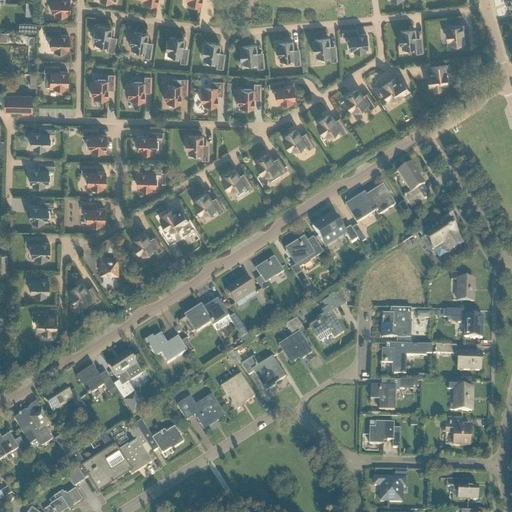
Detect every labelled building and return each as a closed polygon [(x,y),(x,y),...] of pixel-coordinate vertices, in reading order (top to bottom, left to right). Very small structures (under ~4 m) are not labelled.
[(51,0),(51,12),(55,13),(55,15),(66,15),(66,13),(69,13),(69,0),(51,0)] [(19,23),(18,31),(35,31),(36,23),(19,23)] [(449,29),(447,29),(448,41),(450,41),(451,44),(465,43),(463,25),(449,27),(449,29)] [(95,28),(93,40),(95,40),(95,44),(109,46),(111,28),(97,26),(97,29),(95,28)] [(400,34),(398,34),(399,45),(401,45),(402,49),(416,47),(414,30),(400,31),(400,34)] [(131,34),(129,45),(131,46),(131,49),(145,51),(147,34),(133,32),(133,34),(131,34)] [(366,34),(348,36),(350,50),(353,50),(353,52),(365,51),(365,49),(367,48),(366,34)] [(51,35),(50,49),(54,49),(54,51),(66,52),(66,49),(68,49),(68,35),(51,35)] [(167,39),(165,51),(168,51),(167,55),(181,57),(184,39),(170,37),(169,39),(167,39)] [(314,42),(312,42),(313,54),(315,53),(316,57),(330,56),(328,38),(314,39),(314,42)] [(278,45),(276,45),(277,57),(279,57),(279,60),(293,59),(292,41),(278,43),(278,45)] [(203,44),(201,56),(204,56),(203,60),(217,62),(220,45),(206,42),(205,45),(203,44)] [(241,49),(239,49),(240,61),(243,60),(243,64),(257,63),(255,45),(241,46),(241,49)] [(432,72),(427,73),(429,87),(431,87),(431,89),(443,88),(442,85),(446,85),(444,71),(450,71),(450,64),(431,66),(432,72)] [(486,70),(479,74),(482,79),(489,74),(486,70)] [(50,71),(50,86),(53,86),(53,88),(65,88),(65,86),(67,86),(68,72),(50,71)] [(164,88),(164,100),(166,100),(166,102),(181,103),(181,85),(182,85),(182,83),(180,83),(181,79),(172,79),(172,85),(167,85),(167,88),(164,88)] [(382,88),(381,90),(387,99),(389,98),(391,101),(402,94),(405,99),(406,99),(411,95),(409,92),(401,80),(396,83),(393,79),(381,86),(382,88)] [(91,84),(91,95),(93,95),(93,98),(108,98),(108,80),(94,80),(94,84),(91,84)] [(128,86),(128,98),(130,98),(130,100),(144,100),(144,83),(130,82),(130,86),(128,86)] [(210,82),(210,87),(203,87),(203,91),(201,91),(200,102),(203,103),(203,105),(217,105),(217,96),(223,96),(223,82),(210,82)] [(293,86),(275,88),(276,102),(280,101),(280,104),(292,103),(292,100),(294,100),(293,86)] [(346,99),(344,100),(350,110),(352,109),(354,112),(366,104),(357,89),(345,97),(346,99)] [(237,93),(237,105),(239,105),(239,107),(254,108),(254,90),(240,90),(240,93),(237,93)] [(4,95),(4,111),(31,112),(31,96),(4,95)] [(318,124),(317,125),(323,135),(325,134),(327,137),(339,129),(329,114),(317,122),(318,124)] [(285,139),(283,140),(289,150),(291,149),(293,152),(305,144),(295,129),(283,137),(285,139)] [(31,133),(30,147),(33,147),(33,149),(45,150),(45,147),(48,147),(49,133),(31,133)] [(88,135),(88,149),(90,149),(90,151),(102,152),(102,149),(105,149),(106,135),(88,135)] [(138,136),(138,150),(140,150),(140,153),(152,153),(152,151),(155,151),(156,137),(138,136)] [(186,138),(185,150),(188,150),(188,154),(202,154),(202,136),(188,136),(188,138),(186,138)] [(257,163),(255,165),(261,174),(263,173),(265,176),(277,169),(268,154),(256,161),(257,163)] [(412,165),(397,174),(411,194),(405,198),(412,209),(431,197),(424,186),(425,185),(412,165)] [(35,183),(34,186),(44,186),(44,184),(47,184),(48,170),(32,169),(32,183),(35,183)] [(223,179),(221,180),(228,190),(230,189),(232,192),(243,184),(234,169),(222,177),(223,179)] [(87,171),(87,186),(90,186),(90,188),(102,188),(102,186),(105,186),(105,172),(102,172),(87,171)] [(137,173),(137,187),(139,187),(139,189),(151,190),(151,187),(154,187),(155,173),(137,173)] [(382,187),(366,197),(365,198),(376,213),(375,213),(378,217),(395,206),(382,187)] [(195,203),(193,204),(200,214),(202,213),(204,216),(215,208),(206,193),(194,201),(195,203)] [(365,198),(366,197),(364,195),(345,207),(357,225),(375,213),(376,213),(365,198)] [(403,203),(398,206),(405,216),(410,213),(403,203)] [(35,220),(35,223),(43,223),(43,220),(47,220),(47,206),(32,206),(31,220),(35,220)] [(86,208),(86,222),(89,222),(89,225),(101,225),(101,222),(104,223),(104,208),(101,208),(86,208)] [(162,218),(160,220),(166,229),(168,228),(170,231),(181,224),(184,229),(190,225),(180,210),(175,213),(172,209),(160,216),(162,218)] [(351,244),(358,240),(351,230),(350,228),(344,232),(333,215),(312,228),(325,248),(346,235),(351,244)] [(437,220),(418,233),(421,239),(424,237),(438,259),(449,252),(450,254),(451,256),(453,257),(454,258),(457,258),(459,258),(461,257),(462,256),(464,253),(464,252),(464,249),(463,247),(462,245),(448,223),(442,227),(437,220)] [(351,230),(358,240),(360,244),(366,241),(356,226),(351,230)] [(133,241),(134,242),(132,244),(138,254),(140,252),(142,255),(154,248),(144,233),(133,241)] [(0,248),(6,250),(9,240),(1,238),(0,239),(0,248)] [(113,240),(107,239),(105,250),(111,252),(113,240)] [(299,244),(286,252),(296,267),(297,267),(298,270),(299,269),(302,267),(303,268),(310,264),(310,262),(322,255),(313,240),(305,245),(306,246),(302,248),(299,244)] [(34,257),(34,259),(46,259),(46,257),(48,257),(49,243),(31,243),(31,257),(34,257)] [(99,259),(99,275),(116,275),(116,259),(99,259)] [(262,292),(263,293),(269,289),(266,285),(284,273),(275,260),(256,271),(261,279),(256,282),(261,290),(262,292)] [(296,267),(291,270),(304,291),(310,287),(299,269),(298,270),(297,267),(296,267)] [(448,275),(448,281),(458,281),(457,288),(451,288),(451,304),(457,304),(457,305),(475,305),(475,278),(469,278),(469,267),(461,267),(448,275)] [(384,276),(384,298),(405,299),(405,303),(426,304),(426,288),(406,287),(406,277),(384,276)] [(240,284),(226,292),(235,306),(236,306),(239,311),(247,305),(244,300),(256,293),(246,278),(239,282),(240,284)] [(34,293),(34,296),(45,296),(45,294),(48,294),(48,279),(30,279),(30,293),(34,293)] [(71,292),(69,294),(77,307),(91,298),(83,285),(80,287),(78,285),(69,290),(71,292)] [(317,323),(308,328),(318,344),(331,336),(333,341),(344,334),(331,314),(331,313),(335,310),(336,312),(346,305),(337,290),(338,289),(336,286),(325,293),(329,299),(322,303),(325,309),(321,312),(323,315),(315,320),(317,323)] [(312,290),(307,294),(311,301),(316,297),(312,290)] [(256,295),(264,308),(270,304),(263,293),(262,292),(256,295)] [(139,296),(134,299),(137,304),(142,302),(139,296)] [(241,339),(247,335),(234,316),(229,319),(217,301),(202,311),(216,333),(231,323),(241,339)] [(195,332),(196,334),(211,325),(201,308),(185,318),(186,319),(179,324),(187,337),(195,332)] [(397,338),(397,345),(411,345),(411,339),(406,338),(406,321),(410,321),(411,309),(396,309),(396,314),(383,314),(383,318),(383,320),(383,326),(383,338),(392,338),(397,338)] [(446,311),(446,319),(462,319),(462,311),(446,311)] [(41,330),(41,332),(52,333),(52,330),(55,330),(55,316),(37,316),(37,330),(41,330)] [(464,317),(463,338),(481,338),(482,317),(464,317)] [(293,338),(278,347),(291,366),(301,359),(303,360),(312,355),(300,337),(305,333),(296,320),(286,327),(293,338)] [(187,353),(181,344),(178,339),(167,346),(159,334),(145,343),(155,359),(160,355),(167,366),(187,353)] [(181,344),(187,353),(188,356),(194,352),(187,340),(181,344)] [(226,352),(222,345),(216,349),(220,355),(226,352)] [(239,354),(246,350),(243,345),(236,350),(239,354)] [(432,355),(432,346),(411,345),(397,345),(390,345),(392,346),(392,351),(382,350),(382,364),(382,362),(392,363),(392,375),(406,375),(406,356),(427,357),(427,355),(432,355)] [(436,346),(435,354),(455,355),(456,347),(436,346)] [(240,364),(232,352),(226,356),(234,368),(240,364)] [(128,354),(108,367),(119,385),(114,388),(132,416),(142,409),(134,397),(132,398),(125,387),(142,376),(134,363),(135,363),(134,361),(133,362),(128,354)] [(458,354),(457,372),(481,372),(481,354),(458,354)] [(253,359),(242,366),(249,377),(253,374),(264,390),(268,388),(270,390),(276,387),(275,385),(285,379),(272,359),(258,368),(253,359)] [(92,369),(77,379),(88,396),(103,387),(110,397),(117,393),(105,375),(98,379),(92,369)] [(240,376),(220,389),(234,411),(254,398),(240,376)] [(370,386),(370,400),(380,400),(380,403),(379,403),(378,410),(394,411),(394,392),(399,392),(399,390),(413,390),(413,387),(418,387),(418,382),(413,382),(413,381),(385,380),(385,386),(370,386)] [(448,384),(448,391),(456,391),(455,412),(470,413),(470,391),(462,390),(463,385),(448,384)] [(63,388),(43,400),(52,414),(72,401),(77,408),(76,408),(85,423),(91,419),(74,392),(68,396),(63,388)] [(190,399),(177,407),(187,422),(195,416),(204,430),(224,417),(211,398),(202,403),(204,406),(197,410),(190,399)] [(25,413),(14,421),(30,446),(35,442),(40,449),(52,442),(44,430),(50,426),(41,413),(30,420),(25,413)] [(461,426),(461,420),(446,419),(446,425),(442,425),(442,433),(445,434),(453,434),(453,446),(469,446),(469,427),(461,426)] [(135,426),(136,428),(142,437),(148,433),(141,422),(135,426)] [(399,429),(393,429),(393,424),(375,424),(375,429),(369,429),(369,445),(383,445),(383,441),(392,442),(392,448),(399,449),(399,429)] [(147,445),(142,437),(136,428),(129,432),(135,442),(117,454),(116,454),(129,473),(132,477),(152,464),(141,448),(147,445)] [(166,435),(164,432),(152,440),(159,450),(158,450),(161,455),(170,450),(171,452),(184,444),(175,429),(166,435)] [(142,437),(147,445),(153,454),(158,450),(159,450),(152,440),(148,433),(142,437)] [(105,434),(99,438),(103,444),(109,440),(105,434)] [(67,459),(69,457),(73,455),(61,437),(55,441),(61,451),(62,451),(67,459)] [(0,438),(0,461),(18,450),(22,457),(27,454),(19,441),(15,444),(11,439),(3,444),(0,438)] [(117,480),(129,473),(116,454),(117,454),(114,449),(86,467),(77,453),(70,458),(78,471),(83,479),(88,476),(94,485),(98,482),(103,488),(112,482),(111,481),(115,478),(116,480),(117,480)] [(83,479),(78,471),(67,478),(74,488),(84,481),(84,480),(83,479)] [(374,480),(374,487),(381,487),(383,487),(383,494),(381,494),(381,503),(402,503),(402,495),(397,495),(398,488),(405,488),(405,480),(374,480)] [(446,481),(446,488),(453,488),(453,493),(457,493),(457,501),(477,501),(478,489),(470,489),(470,482),(446,481)] [(8,488),(0,492),(0,498),(5,499),(12,494),(8,488)] [(66,511),(82,502),(75,491),(67,497),(65,495),(64,496),(62,493),(43,505),(47,511),(66,511)] [(10,495),(6,500),(10,504),(14,499),(10,495)]
